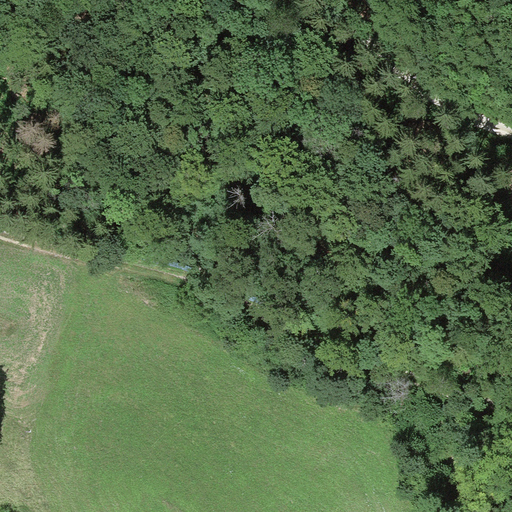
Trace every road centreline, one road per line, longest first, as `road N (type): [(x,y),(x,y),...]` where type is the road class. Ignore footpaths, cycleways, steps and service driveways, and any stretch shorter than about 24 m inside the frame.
road 1 (track): [(0,236),(173,282),(280,320),(425,390),(511,409)]
road 2 (track): [(328,0),(445,105)]
